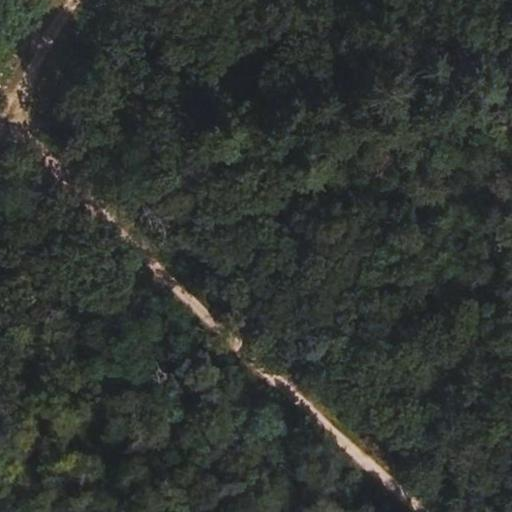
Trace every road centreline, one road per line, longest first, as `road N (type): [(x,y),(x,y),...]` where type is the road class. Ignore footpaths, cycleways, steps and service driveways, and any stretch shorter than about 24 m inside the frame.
road 1 (track): [(415,511),(0,139)]
road 2 (track): [(511,31),(36,139),(0,135)]
road 3 (track): [(85,0),(0,128)]
road 4 (track): [(32,0),(0,118)]
